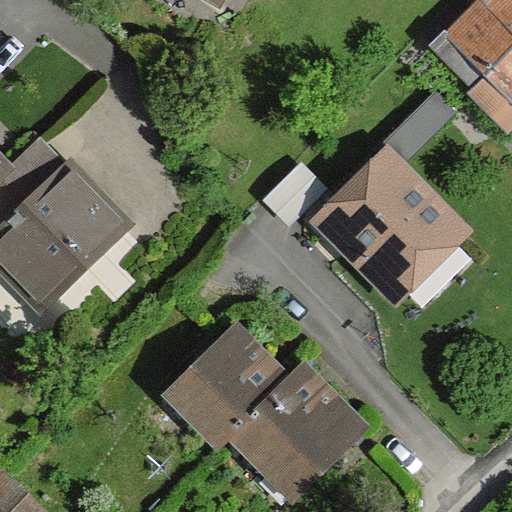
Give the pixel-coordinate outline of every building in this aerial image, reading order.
[(207,0),(228,12),(234,0),(207,0)] [(511,0),(489,0),(447,43),(511,106),(511,0)] [(0,248),(47,297),(120,228),(45,150),(17,178),(0,160),(0,248)] [(467,237),(391,162),(320,234),(397,309),(467,237)] [(306,511),(382,439),(307,361),(292,376),(248,329),(174,400),(232,461),(245,448),(306,511)]
